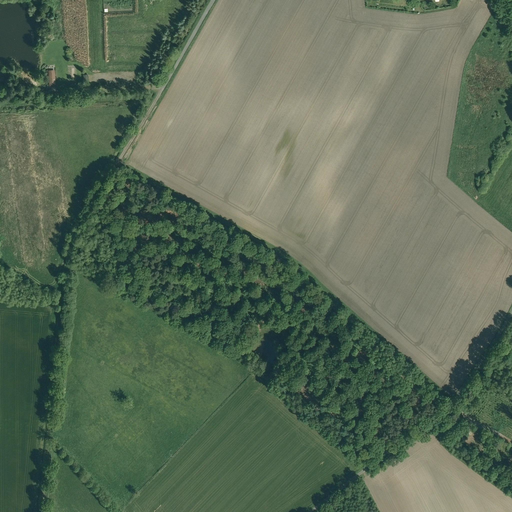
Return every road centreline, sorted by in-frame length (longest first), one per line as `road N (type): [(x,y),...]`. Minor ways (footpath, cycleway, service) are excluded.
road 1 (track): [(42,511),(70,253),(214,0)]
road 2 (unclassified): [(312,511),(393,447),(441,424),(511,318)]
road 3 (track): [(35,82),(48,93),(164,87)]
